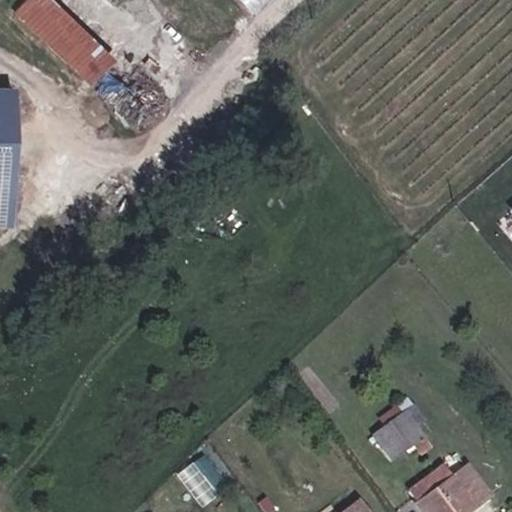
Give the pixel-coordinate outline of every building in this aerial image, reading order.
[(24,0),(15,9),(90,86),(118,58),(60,0),(24,0)] [(263,0),(243,0),(253,10),(263,0)] [(16,89),(0,89),(0,237),(13,238),(16,89)] [(390,459),(414,440),(423,452),(436,443),(427,430),(419,419),(427,415),(411,395),(367,429),(390,459)] [(222,453),(201,427),(189,437),(210,463),(222,453)] [(471,465),(457,476),(447,463),(434,473),(410,492),(426,511),(467,511),(493,492),(471,465)] [(338,511),(376,511),(363,494),(338,511)]
